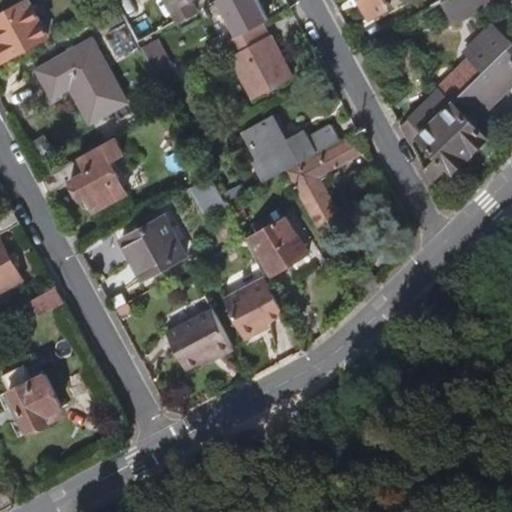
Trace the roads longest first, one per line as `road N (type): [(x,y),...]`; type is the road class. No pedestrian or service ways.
road 1 (residential): [(160,443),(320,362),(450,256)]
road 2 (residential): [(0,143),(160,443)]
road 3 (residential): [(450,256),(310,0)]
road 4 (residential): [(37,511),(160,443)]
